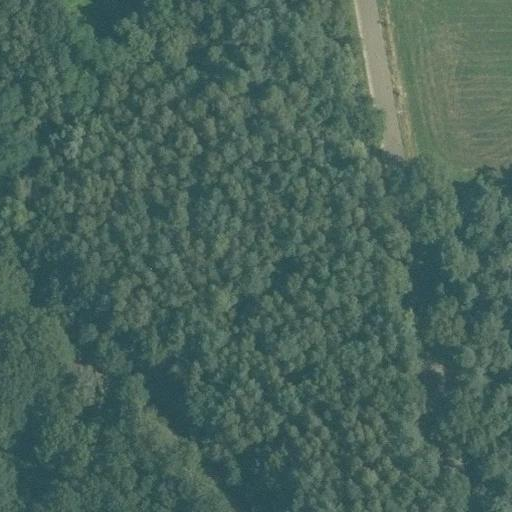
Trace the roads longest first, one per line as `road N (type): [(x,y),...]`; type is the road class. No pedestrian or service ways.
road 1 (unclassified): [(457,511),(362,0)]
road 2 (unclassified): [(0,204),(211,0)]
